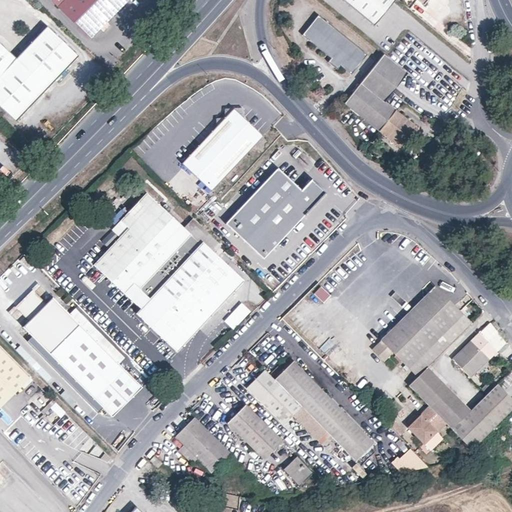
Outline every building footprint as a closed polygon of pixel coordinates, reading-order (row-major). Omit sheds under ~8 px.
[(126,0),(53,0),(90,37),(126,0)] [(343,0),(375,25),(396,0),(343,0)] [(341,66),(351,75),(367,54),(318,15),(302,35),(331,58),(328,62),(337,69),(341,66)] [(0,108),(19,125),(78,57),(45,28),(16,62),(0,47),(0,108)] [(385,102),(408,73),(384,54),(361,83),(385,102)] [(361,83),(344,103),(400,148),(416,127),(385,102),(361,83)] [(217,118),(217,127),(182,163),(184,165),(211,191),(263,136),(243,117),(242,108),(224,109),(225,118),(217,118)] [(211,191),(184,165),(166,185),(194,213),(214,193),(211,191)] [(277,170),(224,226),(263,262),(325,197),(310,183),(301,192),(277,170)] [(140,308),(201,244),(184,228),(147,193),(120,220),(128,228),(94,264),(131,299),(140,308)] [(219,242),(193,218),(184,228),(201,244),(202,242),(211,250),(219,242)] [(177,353),(244,281),(211,250),(202,242),(201,244),(140,308),(131,299),(130,299),(140,309),(137,312),(145,319),(143,321),(177,353)] [(314,293),(323,302),(330,295),(321,286),(314,293)] [(427,367),(472,323),(435,286),(381,340),(384,343),(393,352),(418,376),(427,367)] [(30,320),(46,305),(33,293),(18,308),(30,320)] [(43,346),(52,355),(113,415),(141,387),(53,298),(46,305),(30,320),(24,327),(43,346)] [(232,327),(249,310),(242,304),(225,320),(232,327)] [(145,319),(137,312),(136,314),(143,321),(145,319)] [(506,341),(491,322),(479,333),(496,351),(506,341)] [(496,351),(479,333),(453,359),(470,377),(496,351)] [(375,352),(384,343),(381,340),(372,349),(375,352)] [(393,352),(384,343),(375,352),(385,361),(393,352)] [(0,406),(31,377),(30,376),(0,345),(0,406)] [(47,360),(52,355),(43,346),(38,351),(47,360)] [(275,379),(301,406),(356,461),(374,442),(293,361),(275,379)] [(452,429),(471,410),(427,367),(418,376),(409,385),(429,406),(445,422),(452,429)] [(275,379),(265,369),(247,387),(284,423),(301,406),(275,379)] [(511,408),(511,398),(497,384),(471,410),(452,429),(472,449),(511,408)] [(371,408),(377,413),(386,403),(381,398),(371,408)] [(283,440),(247,404),(228,423),(264,459),(283,440)] [(445,422),(429,406),(421,415),(436,430),(445,422)] [(204,408),(195,417),(212,434),(221,425),(204,408)] [(436,430),(421,415),(408,427),(424,443),(436,430)] [(212,434),(195,417),(176,436),(184,444),(198,458),(211,472),(230,453),(212,434)] [(389,425),(399,436),(404,430),(394,420),(389,425)] [(430,450),(443,437),(436,430),(424,443),(430,450)] [(198,458),(184,444),(178,450),(192,463),(198,458)] [(409,480),(426,463),(409,445),(391,462),(409,480)] [(161,462),(154,455),(150,460),(157,466),(161,462)] [(284,469),(299,484),(310,472),(296,457),(284,469)]
